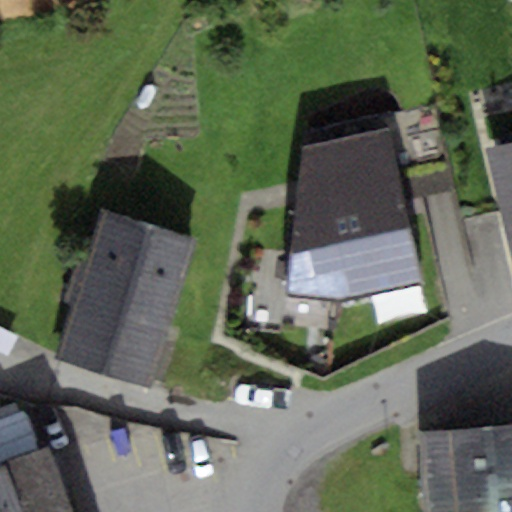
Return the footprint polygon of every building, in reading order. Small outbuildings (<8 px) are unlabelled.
[(388,128),(306,147),(289,293),(347,300),(424,282),(388,128)] [(511,142),(488,148),(511,256),(511,142)] [(196,241),(102,211),(55,359),(149,389),(196,241)] [(33,408),(0,421),(0,448),(43,431),(33,408)] [(511,511),(511,423),(418,432),(425,511),(511,511)] [(74,511),(49,445),(0,463),(0,511),(74,511)]
